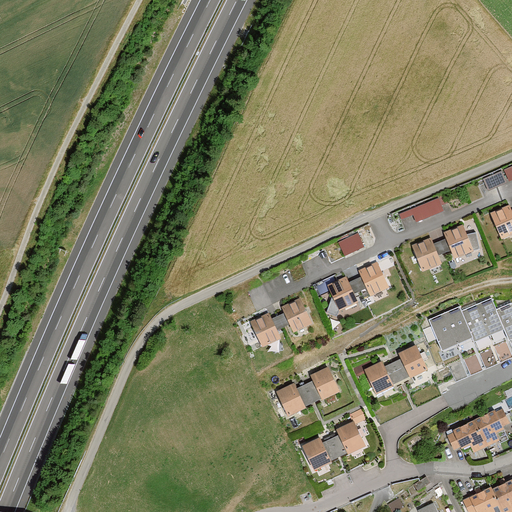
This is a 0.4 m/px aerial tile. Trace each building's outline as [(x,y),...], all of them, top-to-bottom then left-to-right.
[(508,181),(511,179),(511,165),(503,170),(508,181)] [(415,222),(443,210),(437,197),(409,209),(415,222)] [(511,211),(509,205),(490,213),(501,239),(511,234),(511,211)] [(473,251),(462,225),(443,232),(446,239),(440,241),(444,252),(451,250),(454,258),(473,251)] [(343,254),(363,245),(357,232),(337,242),(343,254)] [(433,244),(430,237),(412,245),(422,271),(441,264),(437,255),(444,252),(440,241),(433,244)] [(389,287),(377,262),(358,270),(361,276),(355,279),(360,290),(366,287),(370,296),(389,287)] [(349,282),(346,276),(327,285),(339,310),(358,302),(354,293),(360,290),(355,279),(349,282)] [(311,323),(300,298),(281,307),(284,313),(278,316),(283,327),(290,324),(293,331),(311,323)] [(492,298),(475,305),(487,335),(504,328),(496,309),(492,298)] [(511,337),(511,304),(511,302),(496,309),(504,328),(508,339),(511,337)] [(487,335),(475,305),(461,311),(472,337),(473,341),(487,335)] [(472,337),(461,311),(459,306),(443,313),(456,344),(472,337)] [(272,318),(269,312),(250,321),(262,347),(280,338),(276,330),(283,327),(278,316),(272,318)] [(456,344),(443,313),(429,319),(441,350),(456,344)] [(428,369),(416,344),(399,353),(402,358),(393,362),(401,379),(410,375),(411,377),(428,369)] [(384,366),(382,361),(365,369),(376,393),(394,385),(393,383),(401,379),(393,362),(384,366)] [(339,391),(328,367),(311,375),(313,380),(304,385),(312,402),(322,398),(322,399),(339,391)] [(296,388),(294,383),(276,391),(288,415),(305,407),(304,406),(312,402),(304,385),(296,388)] [(364,408),(353,411),(355,421),(366,418),(364,408)] [(494,410),(474,419),(486,445),(499,439),(495,432),(503,429),(502,426),(509,423),(502,409),(495,412),(494,410)] [(454,432),(448,435),(454,449),(461,446),(462,448),(470,444),(473,451),(486,445),(474,419),(453,429),(454,432)] [(365,445),(354,420),(337,428),(339,434),(330,439),(339,456),(348,451),(348,453),(365,445)] [(322,442),(319,436),(302,445),(314,469),(331,461),(331,460),(339,456),(330,439),(322,442)] [(431,484),(427,478),(415,486),(419,492),(431,484)] [(511,511),(511,481),(494,490),(504,511),(511,511)] [(504,511),(494,490),(493,488),(465,501),(470,511),(504,511)] [(400,500),(389,505),(392,511),(397,511),(404,509),(400,500)] [(437,511),(433,501),(417,508),(419,511),(437,511)]
